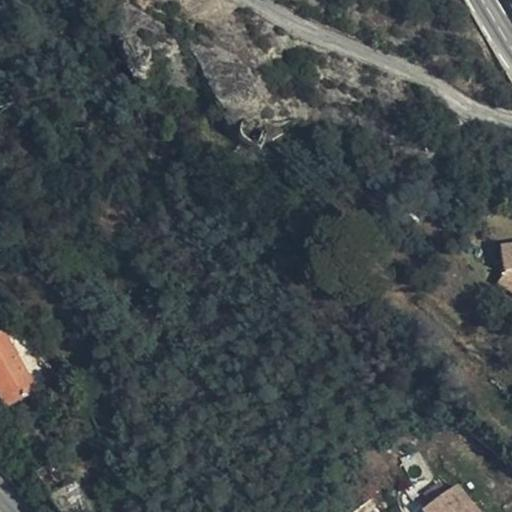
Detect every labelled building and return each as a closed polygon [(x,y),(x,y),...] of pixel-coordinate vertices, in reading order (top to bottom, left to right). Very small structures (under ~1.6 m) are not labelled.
[(242,120),(236,132),(235,139),(257,154),(262,142),(278,152),(282,142),(288,126),(269,129),(266,134),(242,120)] [(511,248),(500,250),(503,274),(496,286),(511,296),(511,248)] [(0,337),(9,332),(0,316),(0,337)] [(0,337),(33,394),(37,392),(20,361),(33,354),(41,348),(24,324),(9,332),(0,337)] [(191,331),(170,338),(176,356),(197,350),(191,331)] [(0,404),(4,411),(33,394),(0,337),(0,404)] [(20,361),(37,392),(51,384),(33,354),(20,361)] [(176,459),(168,468),(185,484),(194,475),(176,459)] [(185,484),(168,468),(161,474),(179,491),(185,484)] [(53,488),(58,495),(67,490),(62,482),(53,488)] [(56,511),(82,511),(79,505),(82,503),(73,485),(67,490),(58,495),(50,501),(56,511)] [(474,511),(456,488),(425,511),(474,511)]
